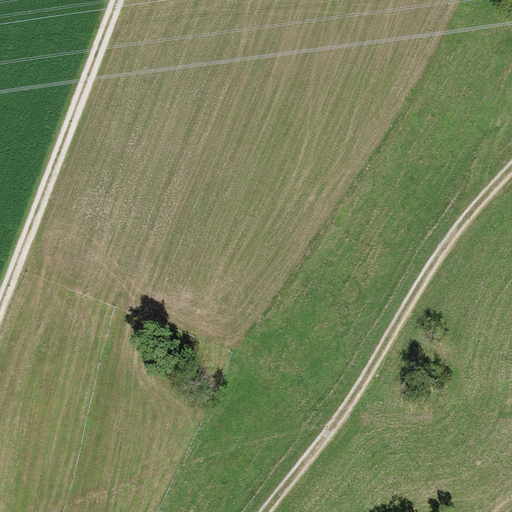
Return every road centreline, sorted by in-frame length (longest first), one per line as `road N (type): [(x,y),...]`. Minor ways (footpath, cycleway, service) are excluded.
road 1 (track): [(266,511),(342,412),(446,237),(511,165)]
road 2 (track): [(111,0),(0,296)]
